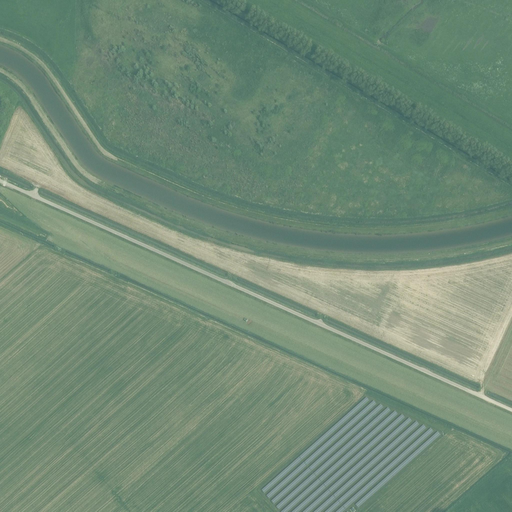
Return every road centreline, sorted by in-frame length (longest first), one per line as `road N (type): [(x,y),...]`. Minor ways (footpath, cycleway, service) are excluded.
road 1 (unclassified): [(511,409),(0,180)]
road 2 (track): [(32,194),(110,266),(110,278),(167,304)]
